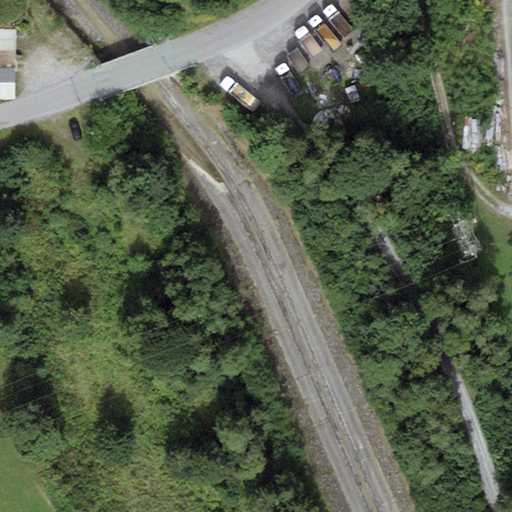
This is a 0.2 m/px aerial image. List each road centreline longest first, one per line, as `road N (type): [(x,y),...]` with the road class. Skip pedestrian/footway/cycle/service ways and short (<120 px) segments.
road 1 (track): [(219,34),(398,274),(446,356),(504,511)]
road 2 (tertiary): [(288,0),(0,118)]
road 3 (track): [(511,208),(489,200),(467,177),(411,0)]
